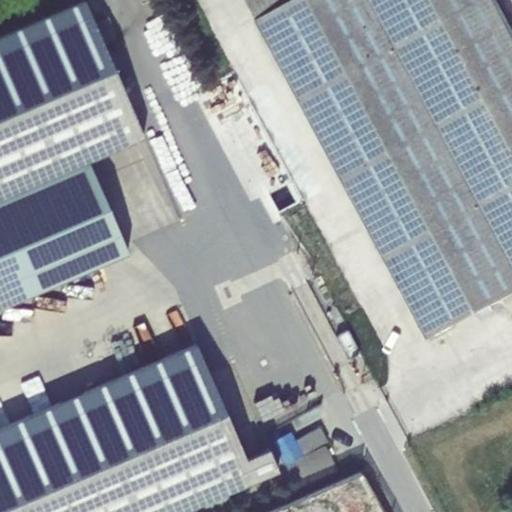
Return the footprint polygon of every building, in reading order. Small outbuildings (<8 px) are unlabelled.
[(88,160),(143,137),(102,41),(93,20),(84,0),(80,0),(0,34),(0,308),(128,254),(88,160)] [(245,0),(257,20),(293,0),(245,0)] [(293,0),(257,20),(428,339),(511,294),(511,26),(498,0),(293,0)] [(107,14),(93,20),(102,41),(116,35),(107,14)] [(347,328),(337,334),(349,358),(360,352),(347,328)] [(195,343),(0,426),(0,511),(180,511),(199,504),(201,511),(225,511),(234,508),(227,492),(277,471),(267,447),(244,457),(195,343)] [(319,426),(295,439),(303,454),(327,441),(319,426)] [(324,445),(285,465),(297,488),(336,468),(324,445)]
